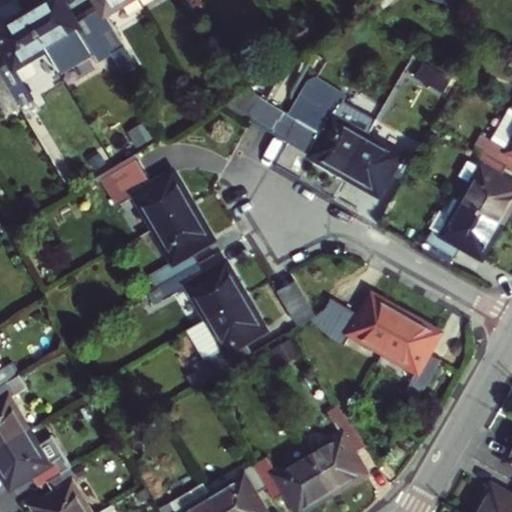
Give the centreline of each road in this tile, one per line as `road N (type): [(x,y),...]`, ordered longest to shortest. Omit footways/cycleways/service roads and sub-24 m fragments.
road 1 (residential): [(248,175),(511,324)]
road 2 (residential): [(414,511),(511,341)]
